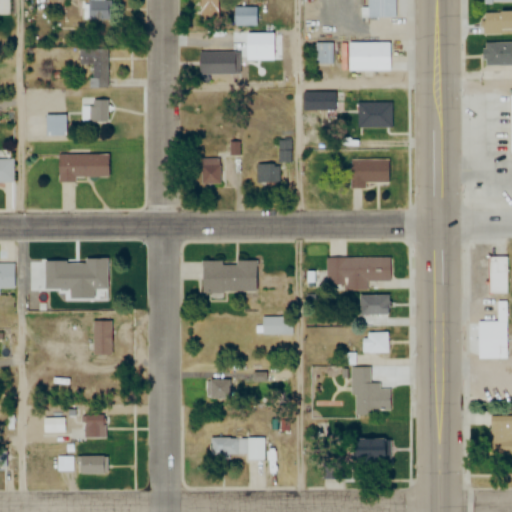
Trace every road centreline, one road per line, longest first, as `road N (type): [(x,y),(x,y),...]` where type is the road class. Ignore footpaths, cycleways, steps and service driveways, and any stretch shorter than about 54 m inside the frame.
road 1 (residential): [(163,0),(166,511)]
road 2 (primary): [(440,0),(443,511)]
road 3 (residential): [(0,508),(443,505)]
road 4 (residential): [(0,227),(441,225)]
